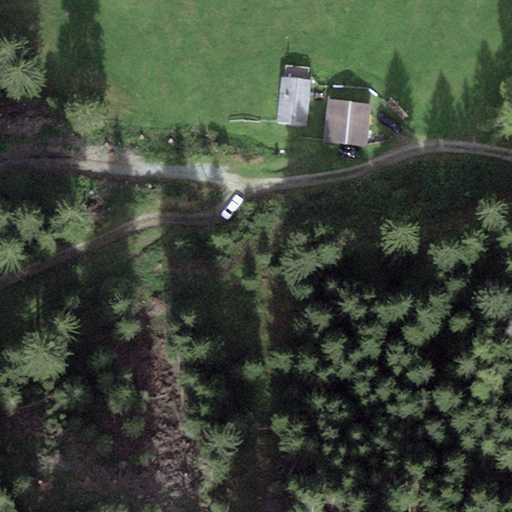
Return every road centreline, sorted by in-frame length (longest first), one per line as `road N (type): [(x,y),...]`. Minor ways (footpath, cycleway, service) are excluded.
road 1 (track): [(511,158),(442,144),(378,170),(236,184),(69,153),(0,155)]
road 2 (track): [(236,184),(188,223),(0,297)]
